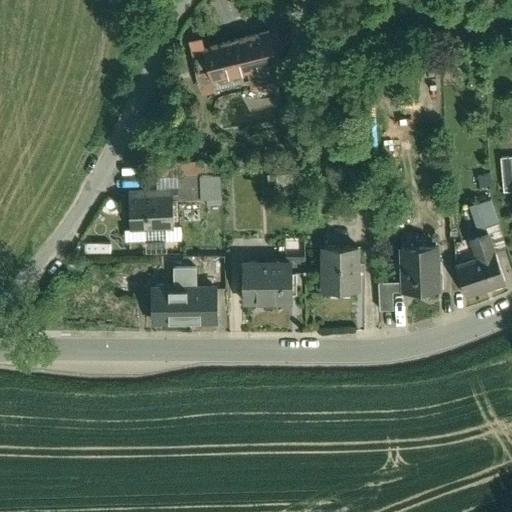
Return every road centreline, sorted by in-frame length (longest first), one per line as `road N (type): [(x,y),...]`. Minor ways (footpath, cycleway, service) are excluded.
road 1 (residential): [(0,360),(346,358),(448,340),(511,311)]
road 2 (residential): [(0,317),(106,174),(177,0)]
